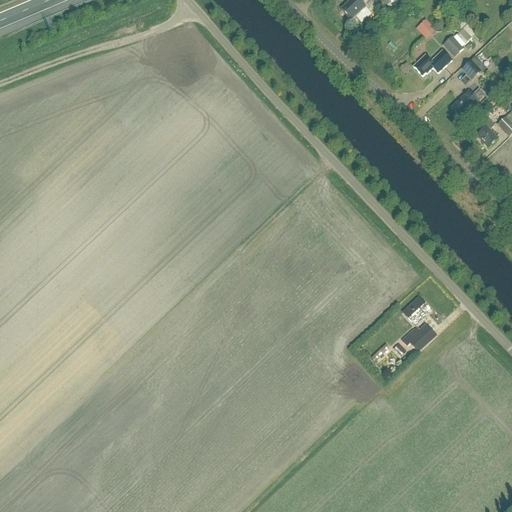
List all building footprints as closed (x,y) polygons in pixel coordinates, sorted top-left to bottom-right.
[(342,11),(341,12),(352,23),(352,22),(366,9),(362,5),(367,0),(348,0),(351,3),(342,12),(342,11)] [(427,42),(436,33),(426,22),(416,31),(427,42)] [(476,36),(468,27),(455,40),(463,48),(476,36)] [(463,48),(455,40),(454,38),(443,48),(454,60),(465,51),(463,48)] [(438,75),(452,62),(443,53),(431,64),(425,58),(414,69),(423,78),(426,75),(427,75),(433,70),(438,75)] [(475,59),(462,72),(473,83),(485,71),(475,59)] [(405,70),(408,75),(414,72),(411,66),(405,70)] [(479,104),(478,103),(485,97),(479,91),(472,97),(469,93),(452,109),(462,120),(463,121),(465,121),(470,117),(470,115),(468,114),(479,104)] [(486,101),(477,110),(481,114),(490,105),(486,101)] [(509,140),(511,137),(511,113),(497,127),(509,140)] [(490,121),(485,126),(484,125),(479,129),(482,133),(477,138),(488,151),(499,141),(490,132),(495,127),(490,121)] [(416,329),(432,314),(419,300),(403,315),(416,329)] [(411,347),(418,355),(437,338),(426,327),(419,333),(417,330),(402,344),(407,350),(411,347)] [(386,347),(371,362),(373,364),(389,350),(386,347)] [(400,348),(395,353),(400,359),(406,354),(400,348)]
